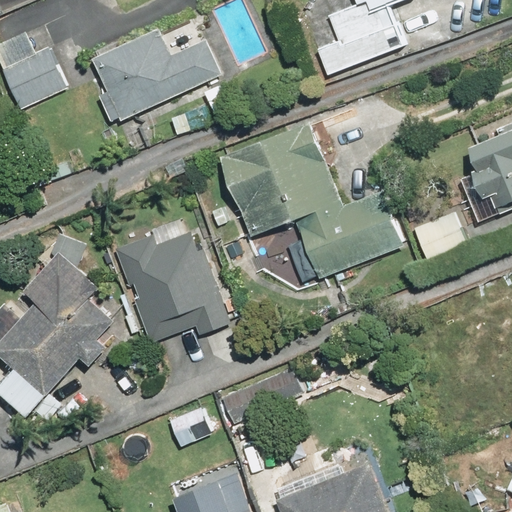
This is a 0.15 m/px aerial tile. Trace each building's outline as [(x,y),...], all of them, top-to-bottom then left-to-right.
[(343,0),(331,4),(340,31),(324,37),(336,71),(415,44),(400,0),(343,0)] [(178,19),(103,49),(132,120),(240,76),(221,29),(188,42),(178,19)] [(54,42),(8,63),(27,105),(73,84),(54,42)] [(206,105),(197,108),(173,118),(181,138),(214,125),(206,105)] [(503,130),(476,139),(498,203),(511,197),(511,116),(499,121),(503,130)] [(332,118),(237,145),(263,234),(304,221),(320,275),(424,245),(406,182),(355,196),(332,118)] [(460,185),(420,199),(438,251),(478,237),(460,185)] [(192,217),(120,245),(157,341),(229,314),(192,217)] [(0,387),(29,415),(132,306),(72,249),(30,293),(35,298),(0,334),(0,344),(16,359),(0,375),(0,387)] [(465,295),(473,312),(509,296),(501,279),(465,295)] [(511,311),(484,323),(497,355),(506,352),(511,366),(511,311)] [(295,364),(226,393),(238,423),(308,394),(295,364)] [(511,387),(500,393),(508,414),(511,412),(511,387)] [(175,413),(187,441),(220,428),(209,400),(175,413)] [(391,511),(372,463),(281,499),(286,511),(391,511)] [(178,511),(248,511),(230,467),(169,490),(178,511)] [(0,500),(0,511),(15,511),(9,496),(0,500)]
